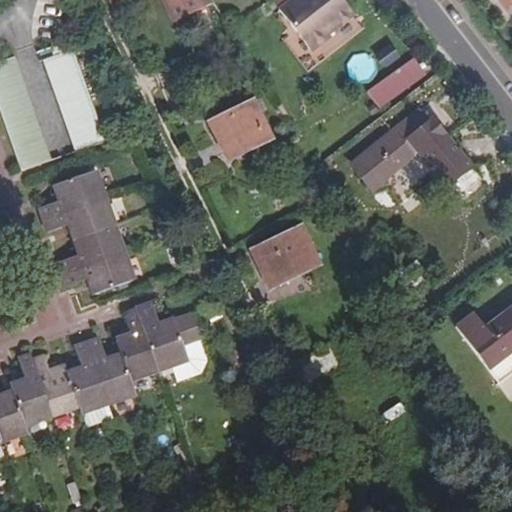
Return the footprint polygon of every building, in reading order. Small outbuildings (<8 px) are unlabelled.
[(160,0),(172,22),(211,4),(208,0),(107,0),(108,1),(109,0),(160,0)] [(362,28),(340,0),(271,0),(271,1),(317,61),(362,28)] [(511,0),(495,0),(503,11),(511,4),(511,0)] [(238,51),(239,52),(256,39),(243,22),(228,34),(238,51)] [(36,59),(67,148),(98,138),(63,36),(42,43),(46,55),(36,59)] [(397,63),(390,53),(375,63),(383,73),(397,63)] [(0,125),(14,167),(43,157),(8,54),(0,56),(0,125)] [(265,143),(249,110),(213,128),(229,160),(265,143)] [(429,120),(403,140),(416,156),(440,188),(466,169),(429,120)] [(396,130),(392,133),(411,159),(416,156),(403,140),(396,130)] [(411,159),(392,133),(350,167),(359,177),(348,187),(361,204),(390,181),(388,179),(411,159)] [(44,216),(103,196),(92,166),(54,179),(59,195),(40,202),(44,216)] [(111,221),(103,196),(44,216),(48,227),(69,220),(73,234),(111,221)] [(121,249),(111,221),(73,234),(78,248),(58,256),(63,268),(121,249)] [(299,235),(255,255),(270,287),(315,266),(299,235)] [(129,275),(121,249),(63,268),(67,280),(86,274),(92,288),(129,275)] [(416,264),(394,281),(411,301),(432,285),(416,264)] [(411,301),(394,281),(384,288),(401,308),(411,301)] [(133,305),(152,365),(167,360),(173,376),(199,366),(205,357),(198,335),(200,333),(192,308),(156,320),(150,299),(133,305)] [(117,349),(125,375),(152,365),(133,305),(120,310),(127,330),(112,335),(117,349)] [(511,307),(486,329),(475,314),(455,330),(488,373),(511,354),(511,307)] [(84,337),(105,398),(130,389),(125,375),(117,349),(103,353),(96,333),(84,337)] [(64,368),(75,400),(77,408),(105,398),(84,337),(70,342),(77,363),(64,368)] [(11,386),(22,420),(47,410),(27,355),(25,350),(17,353),(23,374),(8,379),(11,386)] [(27,355),(47,410),(75,400),(64,368),(60,361),(45,366),(39,352),(27,355)] [(0,435),(24,427),(22,420),(11,386),(0,390),(0,435)]
